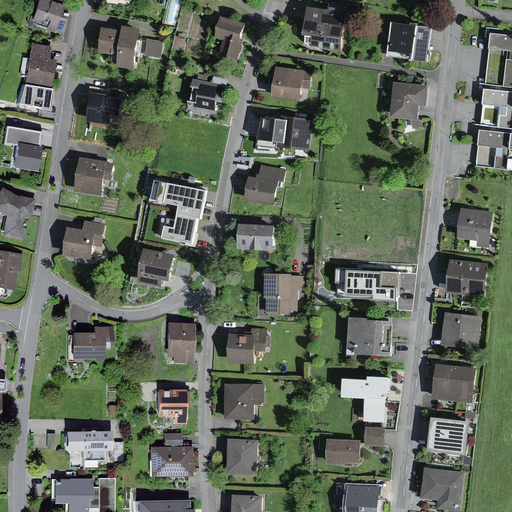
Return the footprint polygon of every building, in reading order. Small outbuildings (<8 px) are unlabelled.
[(63,8),(42,0),(36,0),(26,27),(34,30),(37,23),(59,31),(63,8)] [(346,15),(312,10),(308,42),(342,47),(346,15)] [(254,29),(225,21),(221,37),(230,39),(225,55),(239,59),(244,43),(249,44),(254,29)] [(429,29),(396,25),(392,51),(399,52),(399,57),(425,60),(429,29)] [(123,55),(121,64),(137,67),(144,28),(128,26),(127,30),(123,55)] [(123,55),(127,30),(106,27),(103,42),(102,51),(123,55)] [(511,34),(495,33),(493,48),(511,50),(511,59),(510,59),(508,86),(511,86),(511,34)] [(167,40),(150,38),(148,54),(165,56),(167,40)] [(47,50),(30,47),(25,79),(48,83),(51,65),(45,63),(47,50)] [(305,73),(280,70),(277,95),(302,98),(305,73)] [(199,82),(196,82),(191,110),(215,114),(217,100),(222,101),(224,86),(208,83),(209,78),(200,76),(199,82)] [(20,82),(16,105),(29,107),(30,99),(40,101),(38,111),(51,114),(56,88),(20,82)] [(428,87),(398,84),(394,118),(413,120),(416,128),(421,126),(418,115),(419,104),(426,105),(428,87)] [(511,91),(489,89),(487,103),(505,105),(502,127),(511,128),(511,91)] [(113,99),(96,96),(92,120),(101,122),(100,128),(108,129),(113,99)] [(285,117),(264,114),(261,142),(282,145),(285,117)] [(285,114),(285,117),(282,145),(281,146),(312,150),(316,118),(285,114)] [(17,146),(39,149),(41,133),(8,128),(6,144),(17,146)] [(511,132),(485,130),(483,144),(507,146),(506,155),(501,155),(500,167),(511,168),(511,163),(511,132)] [(39,149),(17,146),(14,167),(37,171),(41,149),(39,149)] [(107,162),(80,158),(75,194),(103,197),(105,181),(112,182),(114,166),(106,165),(107,162)] [(261,182),(254,180),(250,200),(276,205),(279,187),(282,188),(285,172),(264,168),(261,182)] [(207,220),(212,188),(156,179),(152,202),(181,207),(179,218),(169,217),(165,239),(196,244),(201,219),(207,220)] [(14,199),(1,192),(0,194),(0,211),(7,216),(4,234),(21,237),(25,215),(29,216),(31,202),(14,199)] [(492,217),(464,214),(460,243),(469,244),(469,241),(478,242),(478,247),(489,248),(492,217)] [(89,234),(73,231),(69,255),(91,259),(94,241),(102,242),(104,226),(90,224),(89,234)] [(276,225),(239,225),(239,251),(276,250),(276,225)] [(23,252),(0,247),(0,288),(17,291),(23,252)] [(175,258),(151,253),(144,283),(160,286),(162,276),(171,278),(175,258)] [(487,267),(455,264),(452,293),(483,297),(487,267)] [(398,273),(345,270),(343,297),(397,300),(398,273)] [(303,277),(269,278),(269,298),(272,298),(272,314),(298,313),(298,290),(303,290),(303,277)] [(480,319),(449,316),(446,344),(477,347),(480,319)] [(393,322),(353,319),(351,346),(361,347),(361,355),(384,356),(385,352),(392,352),(393,322)] [(191,328),(168,327),(168,356),(177,356),(177,363),(191,363),(191,328)] [(94,336),(71,337),(72,359),(99,358),(99,342),(109,342),(108,330),(94,330),(94,336)] [(254,339),(233,337),(231,361),(254,362),(255,350),(264,351),(265,331),(255,330),(254,339)] [(475,371),(442,367),(438,396),(471,400),(475,371)] [(372,383),(349,382),(348,397),(370,398),(369,422),(386,422),(387,393),(392,393),(392,381),(372,380),(372,383)] [(263,387),(229,387),(229,419),(253,419),(253,405),(263,405),(263,387)] [(185,393),(158,394),(158,417),(175,417),(175,423),(186,423),(185,393)] [(469,424),(437,420),(434,449),(466,453),(469,424)] [(83,436),(63,436),(63,450),(84,450),(84,466),(96,466),(96,460),(103,460),(103,450),(108,450),(108,434),(102,434),(102,430),(83,430),(83,436)] [(385,431),(370,430),(369,446),(385,446),(385,431)] [(166,450),(151,451),(153,477),(190,476),(189,449),(179,450),(178,437),(166,438),(166,450)] [(258,443),(233,442),(232,473),(257,474),(258,443)] [(361,444),(331,444),(331,465),(360,465),(361,444)] [(463,476),(429,472),(426,498),(444,500),(443,509),(459,510),(463,476)] [(86,484),(54,484),(54,501),(70,501),(70,511),(113,511),(113,483),(99,482),(99,490),(86,490),(86,484)] [(377,511),(379,491),(353,490),(352,511),(377,511)] [(261,511),(262,500),(238,498),(236,511),(261,511)] [(186,502),(132,502),(131,511),(193,511),(194,511),(186,511),(186,502)]
